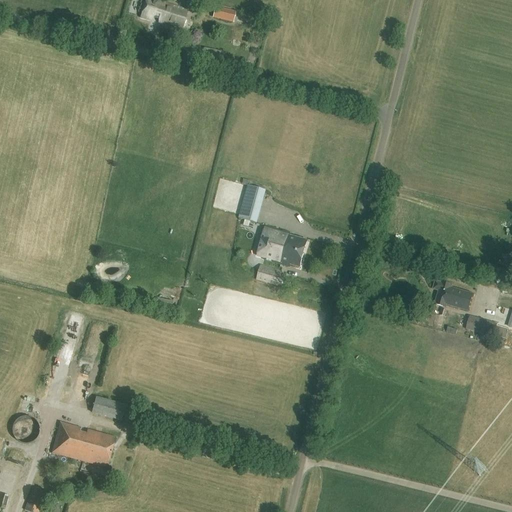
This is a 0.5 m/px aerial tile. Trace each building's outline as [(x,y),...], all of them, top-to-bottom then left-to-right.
[(182,29),(188,11),(157,2),(157,0),(145,0),(141,17),(152,20),(153,18),(158,20),(159,22),(177,27),(178,27),(182,29)] [(233,23),(236,12),(215,7),(213,18),(233,23)] [(257,224),(267,190),(248,185),(238,219),(257,224)] [(266,227),(258,258),(258,259),(289,267),(290,265),(300,268),(307,241),(289,236),(290,234),(266,227)] [(278,286),(279,284),(282,272),(261,266),(257,280),(278,286)] [(452,286),(442,282),(441,283),(436,281),(433,290),(439,292),(435,305),(446,308),(448,301),(469,306),(473,293),(455,287),(455,288),(451,287),(452,286)] [(157,298),(154,309),(170,312),(173,302),(157,298)] [(494,337),(498,324),(470,316),(466,330),(494,337)] [(96,397),(92,413),(122,421),(126,406),(96,397)] [(12,428),(12,430),(12,433),(13,435),(14,437),(15,439),(17,441),(19,442),(21,443),(23,444),(26,444),(28,444),(31,443),(33,442),(35,441),(36,439),(38,437),(39,435),(39,433),(40,430),(39,428),(39,426),(38,424),(36,422),(35,420),(33,418),(31,417),(28,417),(26,417),(23,417),(21,417),(19,418),(17,420),(15,422),(14,424),(13,426),(12,428)] [(115,437),(87,430),(86,433),(79,431),(80,428),(61,423),(52,453),(107,468),(115,437)] [(3,486),(20,485),(20,476),(3,477),(3,486)] [(29,511),(39,511),(45,496),(48,497),(49,494),(33,488),(24,510),(29,511)]
